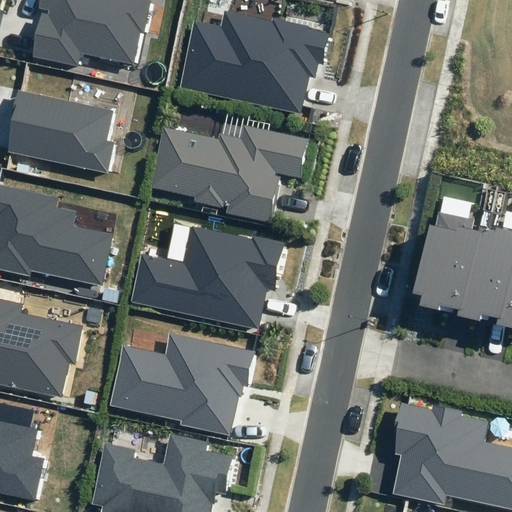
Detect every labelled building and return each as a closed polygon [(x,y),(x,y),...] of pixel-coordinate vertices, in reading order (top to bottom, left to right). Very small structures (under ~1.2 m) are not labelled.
[(33,57),(78,66),(81,53),(138,65),(145,33),(149,34),(156,1),(151,0),(40,0),(38,8),(50,11),(49,15),(42,13),(33,57)] [(225,11),(221,27),(195,21),(180,87),(301,114),(309,77),(315,78),(318,64),(326,66),(333,34),(308,29),(309,26),(273,18),(273,21),(225,11)] [(20,91),(7,152),(110,174),(117,143),(109,141),(115,112),(20,91)] [(226,213),(272,223),(282,177),(275,175),(276,171),(301,177),(309,139),(243,125),(240,138),(219,133),(218,140),(164,128),(150,188),(195,197),(194,201),(223,208),(224,204),(228,205),(226,213)] [(0,269),(30,276),(31,270),(102,285),(113,235),(73,226),(77,211),(58,207),(60,197),(0,183),(0,269)] [(459,309),(477,232),(471,230),(474,219),(437,210),(434,223),(428,222),(411,293),(422,296),(420,305),(448,311),(449,306),(459,309)] [(252,240),(192,227),(184,263),(141,254),(131,302),(259,330),(268,291),(276,293),(287,243),(253,236),(252,240)] [(502,319),(511,275),(511,230),(497,227),(495,232),(478,228),(477,232),(459,309),(458,316),(489,323),(490,317),(502,319)] [(511,275),(502,319),(500,326),(511,328),(511,275)] [(0,383),(62,396),(69,362),(75,364),(83,326),(22,313),(24,303),(0,298),(0,383)] [(257,352),(170,334),(166,355),(123,346),(110,406),(181,421),(180,425),(231,435),(239,397),(241,397),(244,385),(250,387),(257,352)] [(511,509),(511,446),(485,441),(489,420),(463,414),(464,410),(433,403),(432,410),(402,403),(397,428),(400,429),(394,455),(400,456),(392,495),(445,506),(447,496),(511,509)] [(0,494),(41,504),(51,458),(32,453),(38,430),(0,421),(0,494)] [(212,511),(216,495),(229,498),(238,460),(205,453),(207,444),(171,436),(165,466),(132,459),(135,450),(105,443),(92,504),(103,506),(101,511),(212,511)]
